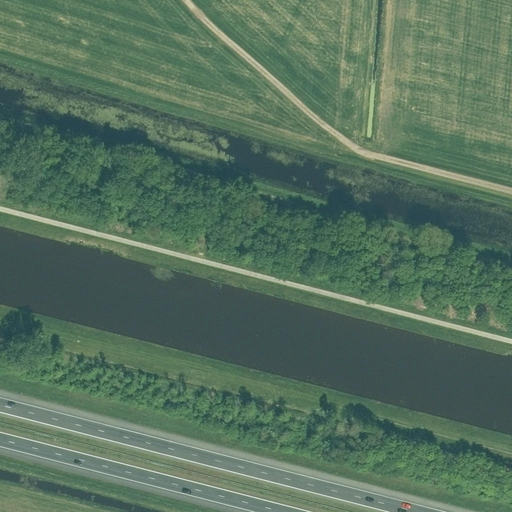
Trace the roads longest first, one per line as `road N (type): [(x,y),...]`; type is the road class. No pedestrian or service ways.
road 1 (track): [(511,259),(0,116)]
road 2 (motorway): [(430,511),(0,402)]
road 3 (track): [(184,0),(352,146),(511,191)]
road 4 (motorway): [(0,439),(285,511)]
